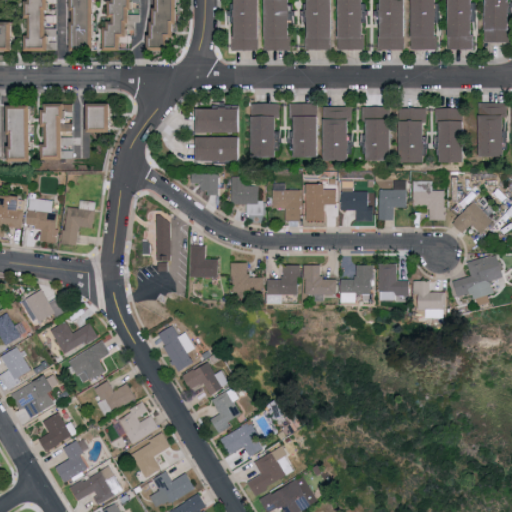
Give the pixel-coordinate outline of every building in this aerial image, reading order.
[(28,49),(55,49),(55,35),(58,35),(58,27),(49,27),(49,0),(29,0),(30,16),(33,17),(32,33),(28,33),(28,49)] [(96,47),(96,0),(74,0),(75,47),(96,47)] [(111,0),(111,18),(108,18),(107,48),(124,49),(125,38),(132,38),(133,0),(139,0),(141,0),(111,0)] [(182,0),(158,0),(158,48),(172,48),(172,35),(183,36),(182,0)] [(237,0),(237,48),(263,49),(263,0),(237,0)] [(293,0),(267,0),(267,49),(293,49),(293,0)] [(337,48),(336,0),(310,0),(311,36),(308,36),(308,48),(337,48)] [(367,48),(365,0),(340,0),(341,48),(367,48)] [(383,0),(384,35),(380,35),(380,48),(409,48),(408,0),(383,0)] [(413,0),(413,48),(439,48),(439,0),(413,0)] [(475,48),(474,0),(448,0),(449,48),(475,48)] [(510,0),(484,0),(486,41),(511,41),(510,0)] [(0,49),(17,50),(17,20),(0,20),(0,49)] [(116,131),(117,102),(92,101),(91,130),(116,131)] [(479,154),(506,155),(506,101),(480,101),(479,154)] [(81,144),(80,123),(70,123),(70,102),(46,102),(46,125),(49,125),(49,142),(45,142),(45,156),(74,156),(74,144),(81,144)] [(280,102),(254,103),(255,156),(281,156),(280,102)] [(298,156),(323,156),(322,102),(292,102),(292,117),(298,117),(298,156)] [(12,160),(25,160),(25,154),(32,154),(33,104),(13,103),(12,160)] [(352,105),(327,105),(327,159),(353,158),(352,105)] [(395,105),(365,105),(365,120),(370,120),(371,159),(396,159),(395,105)] [(443,161),(469,160),(467,106),(438,107),(438,121),(443,121),(443,161)] [(199,130),(245,131),(245,107),(200,107),(199,130)] [(428,107),(403,107),(402,160),(427,160),(428,107)] [(200,135),(199,159),(244,160),(245,136),(200,135)] [(221,173),(193,172),(193,182),(202,183),(202,191),(220,192),(221,173)] [(248,215),(266,214),(265,199),(260,200),(259,184),(246,185),(245,175),(231,176),(232,203),(248,203),(248,215)] [(374,220),(374,204),(370,204),(370,190),(354,190),(354,179),(343,179),(343,208),(358,209),(358,219),(374,220)] [(274,207),(287,207),(287,220),(302,219),(301,188),(286,189),(286,181),(273,182),(274,207)] [(327,182),(307,183),(308,219),(326,219),(326,203),(338,202),(337,188),(328,188),(327,182)] [(414,183),(415,205),(430,204),(431,219),(447,218),(446,182),(414,183)] [(0,234),(6,235),(6,225),(25,227),(26,196),(0,194),(0,234)] [(54,199),(31,197),(29,226),(43,226),(42,240),(58,241),(59,212),(53,212),(54,199)] [(67,205),(64,243),(79,244),(81,226),(95,227),(97,200),(82,199),(81,207),(67,205)] [(473,223),(482,233),(495,221),(476,200),(453,221),(464,232),(473,223)] [(172,216),(157,216),(158,259),(173,259),(172,216)] [(192,276),(221,276),(221,258),(208,258),(208,244),(192,244),(192,276)] [(456,280),(460,296),(475,292),(476,297),(496,292),(493,279),(506,276),(500,253),(469,261),(473,275),(456,280)] [(234,291),(266,291),(266,276),(250,276),(250,261),(233,261),(234,291)] [(399,262),(381,262),(380,299),(398,299),(398,294),(412,294),(412,279),(398,279),(399,262)] [(302,293),(302,263),(285,264),(285,278),(271,278),(271,293),(302,293)] [(339,278),(324,278),(324,263),(307,263),(307,293),(339,293),(339,278)] [(344,277),(344,301),(359,301),(360,293),(375,293),(375,264),(358,263),(358,278),(344,277)] [(433,280),(416,280),(415,293),(421,293),(421,309),(429,309),(428,317),(447,317),(448,291),(433,290),(433,280)] [(38,323),(55,314),(57,318),(71,310),(63,295),(51,302),(44,289),(25,299),(38,323)] [(23,321),(15,325),(9,313),(0,316),(0,333),(2,333),(6,344),(29,334),(23,321)] [(100,334),(93,321),(75,332),(68,320),(53,329),(67,353),(100,334)] [(188,331),(181,335),(175,324),(160,333),(181,371),(197,362),(190,351),(197,347),(188,331)] [(107,371),(101,358),(111,353),(106,341),(70,356),(82,382),(107,371)] [(8,388),(23,382),(20,376),(31,370),(20,346),(2,354),(10,370),(1,374),(8,388)] [(216,373),(210,361),(184,374),(191,388),(205,382),(211,393),(230,384),(223,369),(216,373)] [(33,417),(56,404),(49,391),(60,385),(53,371),(13,393),(22,409),(27,406),(33,417)] [(138,398),(131,382),(114,389),(110,380),(96,386),(102,399),(99,401),(104,413),(138,398)] [(213,398),(221,413),(213,417),(220,431),(232,425),(230,420),(242,413),(235,400),(240,397),(234,386),(213,398)] [(162,428),(154,414),(142,421),(139,416),(150,410),(146,402),(112,419),(120,436),(128,432),(133,443),(162,428)] [(45,420),(52,432),(41,438),(48,450),(80,433),(74,424),(69,427),(61,412),(45,420)] [(266,447),(251,421),(222,437),(232,453),(246,445),(252,455),(266,447)] [(163,468),(156,455),(173,446),(165,433),(133,451),(147,477),(163,468)] [(58,465),(66,480),(92,467),(78,440),(65,446),(71,458),(58,465)] [(296,470),(282,446),(255,461),(262,474),(249,481),(256,493),(296,470)] [(101,503),(125,489),(110,464),(72,486),(80,500),(94,491),(101,503)] [(154,478),(161,490),(151,495),(158,508),(197,487),(189,472),(173,480),(168,470),(154,478)] [(261,498),(269,511),(270,511),(282,505),(285,511),(299,511),(319,501),(304,474),(261,498)] [(208,511),(205,507),(208,505),(201,493),(170,510),(171,511),(208,511)] [(134,511),(135,511),(133,511),(123,511),(118,501),(103,509),(104,511),(134,511)]
